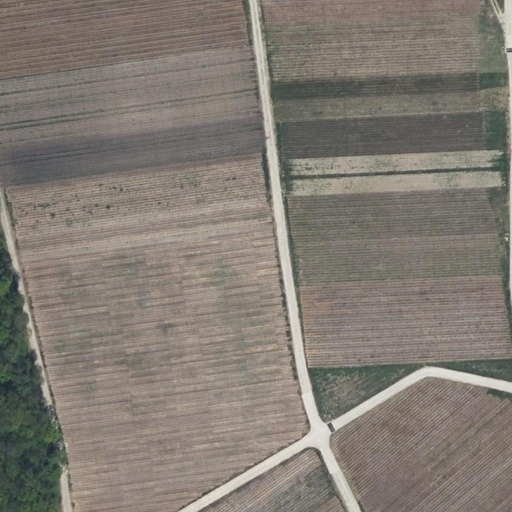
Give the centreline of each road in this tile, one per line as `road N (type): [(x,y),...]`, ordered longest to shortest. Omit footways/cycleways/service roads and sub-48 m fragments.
road 1 (track): [(253,0),(304,369),(355,511)]
road 2 (track): [(511,387),(422,374),(189,511)]
road 3 (track): [(0,196),(67,511)]
